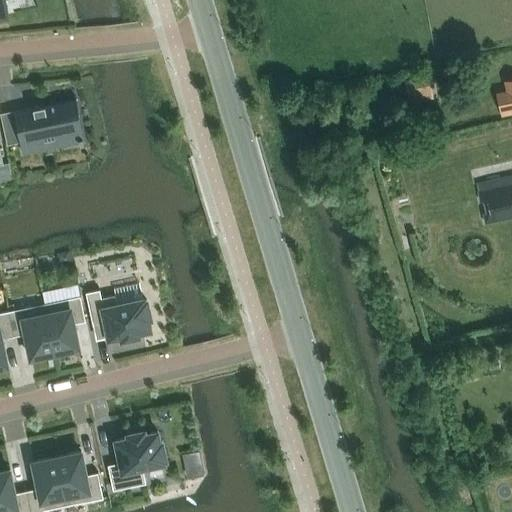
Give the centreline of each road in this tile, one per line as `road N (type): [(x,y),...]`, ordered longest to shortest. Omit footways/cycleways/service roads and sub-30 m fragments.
road 1 (secondary): [(301,339),(209,31)]
road 2 (residential): [(0,414),(266,348)]
road 3 (secondary): [(353,511),(301,339)]
road 4 (residential): [(0,53),(174,37)]
